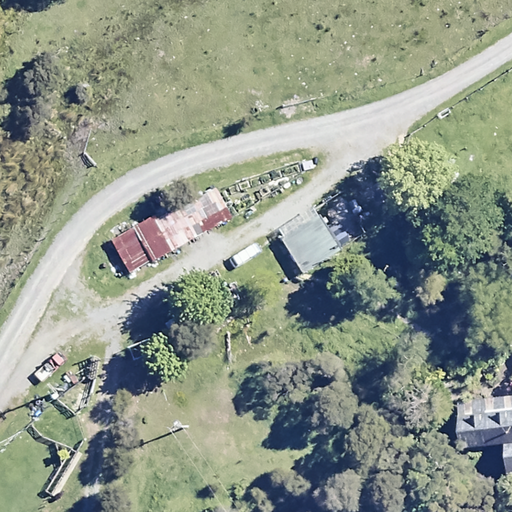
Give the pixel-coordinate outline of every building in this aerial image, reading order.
[(457,152),(431,150),(427,195),(453,197),(457,152)] [(228,219),(211,188),(138,226),(133,217),(108,230),(129,271),(228,219)] [(340,250),(320,214),(281,235),(302,271),(340,250)] [(312,398),(304,364),(266,374),(274,408),(312,398)] [(76,366),(31,391),(41,409),(86,384),(76,366)] [(511,398),(460,400),(462,448),(508,446),(509,475),(511,474),(511,398)]
